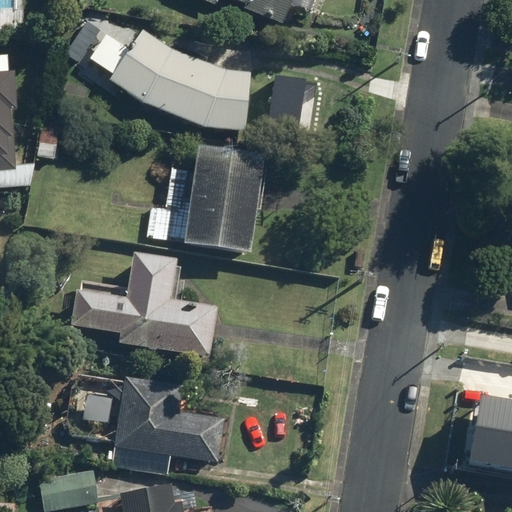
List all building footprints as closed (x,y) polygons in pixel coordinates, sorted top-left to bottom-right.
[(211,0),(275,26),(282,10),(304,19),(312,0),(186,0),(207,9),(211,0)] [(80,56),(88,15),(71,12),(63,52),(80,56)] [(112,23),(79,75),(135,111),(199,134),(238,137),(242,81),(219,80),(168,59),(112,23)] [(1,59),(0,59),(0,149),(10,149),(7,79),(2,79),(1,59)] [(58,121),(38,119),(32,161),(52,163),(58,121)] [(255,165),(188,156),(186,173),(177,244),(176,254),(243,262),(255,165)] [(162,308),(168,268),(124,263),(120,292),(79,287),(77,296),(66,295),(61,336),(113,343),(112,355),(201,367),(208,314),(162,308)] [(166,464),(212,469),(217,423),(172,418),(175,390),(118,384),(108,473),(164,479),(166,464)] [(511,400),(480,396),(469,464),(511,470),(511,400)] [(107,402),(80,398),(77,425),(103,428),(107,402)] [(87,473),(35,480),(39,511),(74,511),(92,509),(87,473)] [(113,511),(173,511),(171,489),(112,497),(113,511)]
